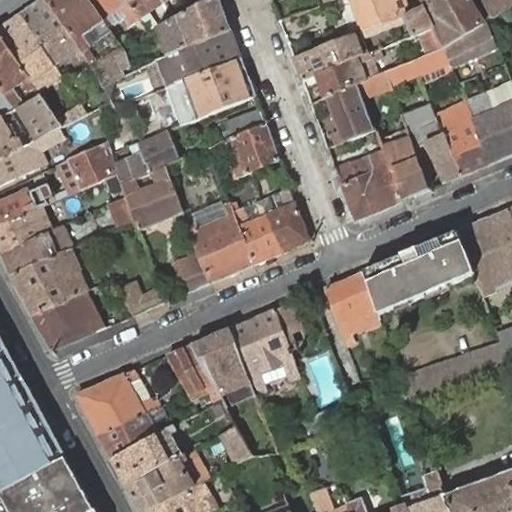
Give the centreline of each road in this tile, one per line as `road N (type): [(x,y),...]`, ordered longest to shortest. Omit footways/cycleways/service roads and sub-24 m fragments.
road 1 (residential): [(49,383),(343,258)]
road 2 (residential): [(343,258),(244,0)]
road 3 (residential): [(343,258),(511,186)]
road 4 (residential): [(49,383),(120,511)]
